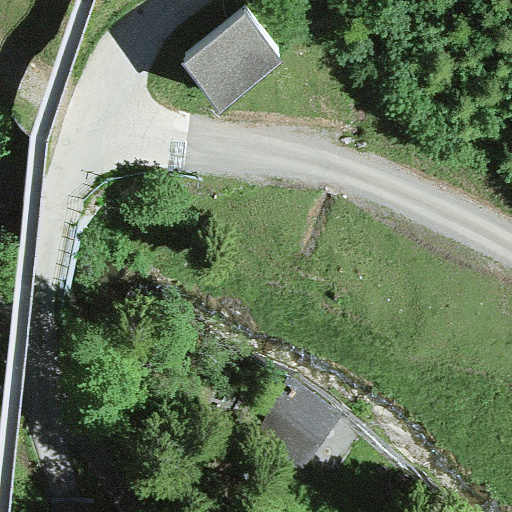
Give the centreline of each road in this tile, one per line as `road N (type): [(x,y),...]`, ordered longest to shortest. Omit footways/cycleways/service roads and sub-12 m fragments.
road 1 (track): [(511,261),(468,220),(295,154),(131,123),(73,138)]
road 2 (track): [(40,343),(73,138)]
road 3 (track): [(201,0),(130,50),(73,138)]
